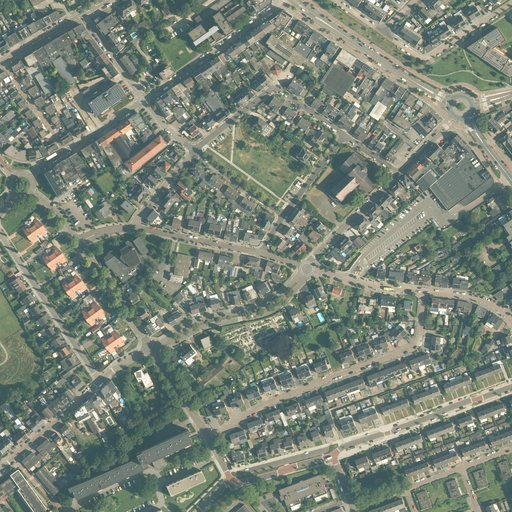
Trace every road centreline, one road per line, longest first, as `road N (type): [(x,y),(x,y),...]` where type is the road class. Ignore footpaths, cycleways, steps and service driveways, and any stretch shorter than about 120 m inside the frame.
road 1 (residential): [(207,439),(278,396),(407,349),(418,336),(423,292)]
road 2 (residential): [(333,457),(511,385)]
road 3 (residential): [(343,135),(271,89),(192,150)]
road 4 (secondary): [(449,102),(296,2)]
road 5 (residential): [(99,381),(0,233)]
road 6 (residential): [(283,0),(143,99)]
road 7 (residential): [(511,1),(425,58),(382,32)]
road 8 (residential): [(172,338),(276,308),(301,277)]
road 9 (residential): [(301,277),(266,303),(204,318),(172,338)]
road 10 (residential): [(1,468),(99,381)]
road 11 (residential): [(306,268),(396,174)]
road 12 (residential): [(261,253),(134,228)]
road 13 (residential): [(152,347),(78,243)]
